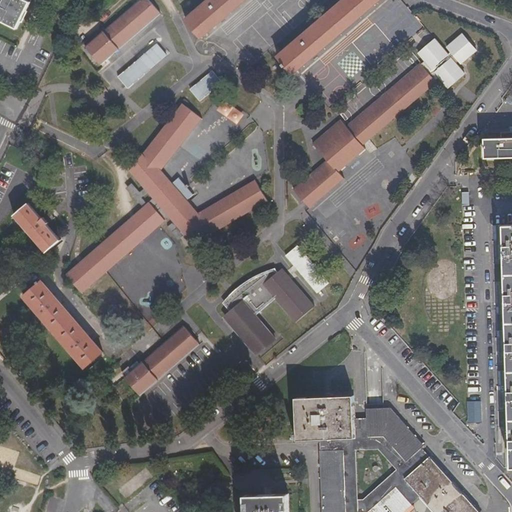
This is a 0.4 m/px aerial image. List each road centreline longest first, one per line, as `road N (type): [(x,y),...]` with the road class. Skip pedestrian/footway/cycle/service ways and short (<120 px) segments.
road 1 (residential): [(349,314),(177,449),(76,466)]
road 2 (residential): [(511,67),(349,314)]
road 3 (residential): [(349,314),(511,494)]
